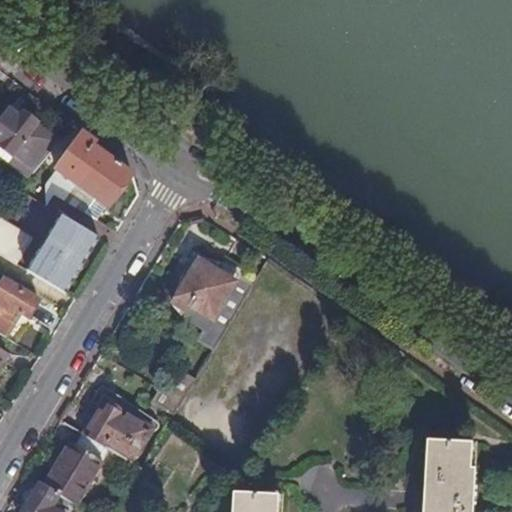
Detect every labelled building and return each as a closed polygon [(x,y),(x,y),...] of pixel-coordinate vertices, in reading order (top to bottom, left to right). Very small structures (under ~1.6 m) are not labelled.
[(9,167),(29,182),(61,147),(38,129),(39,128),(24,116),(20,121),(10,114),(0,127),(0,150),(14,161),(9,167)] [(43,195),(46,208),(52,200),(55,197),(95,221),(103,206),(111,211),(133,177),(95,150),(98,146),(84,137),(43,195)] [(0,159),(9,167),(14,161),(0,150),(0,159)] [(62,218),(28,273),(67,296),(100,241),(62,218)] [(0,256),(18,267),(34,241),(0,220),(0,256)] [(226,316),(245,284),(231,275),(234,270),(216,259),(213,265),(190,251),(180,269),(183,271),(171,292),(187,302),(185,307),(203,319),(197,329),(212,338),(225,316),(226,316)] [(6,283),(0,292),(0,335),(8,341),(24,316),(30,320),(41,303),(6,283)] [(0,369),(8,356),(0,350),(0,369)] [(165,397),(182,407),(195,385),(179,376),(165,397)] [(165,397),(160,394),(153,406),(174,419),(182,407),(165,397)] [(105,407),(86,439),(130,466),(149,434),(105,407)] [(424,511),(473,511),(475,471),(472,470),(473,444),(428,442),(424,511)] [(59,498),(76,508),(102,465),(69,445),(44,488),(59,498)] [(44,488),(40,486),(23,511),(50,511),(59,498),(44,488)] [(279,511),(280,497),(235,495),(234,511),(279,511)]
